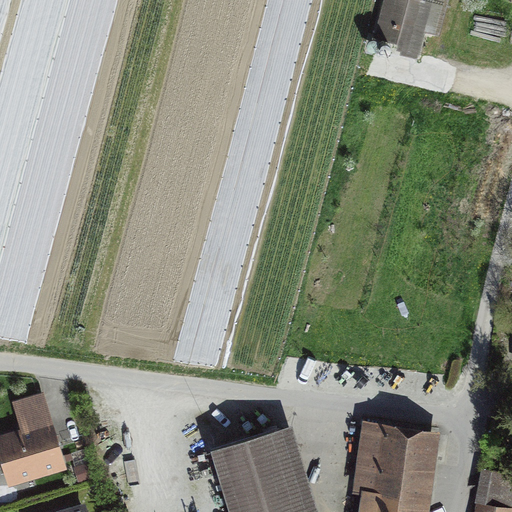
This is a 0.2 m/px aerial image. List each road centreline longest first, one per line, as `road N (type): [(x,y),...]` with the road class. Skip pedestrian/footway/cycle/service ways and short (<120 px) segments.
road 1 (residential): [(469,420),(0,362)]
road 2 (residential): [(469,420),(511,201)]
